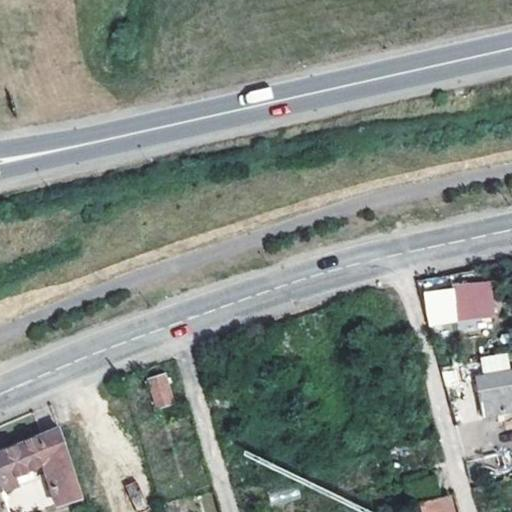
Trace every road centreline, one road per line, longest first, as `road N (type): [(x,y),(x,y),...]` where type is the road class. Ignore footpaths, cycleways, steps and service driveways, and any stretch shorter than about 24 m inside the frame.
road 1 (tertiary): [(0,395),(83,356),(269,290),(511,228)]
road 2 (primary): [(87,143),(511,48)]
